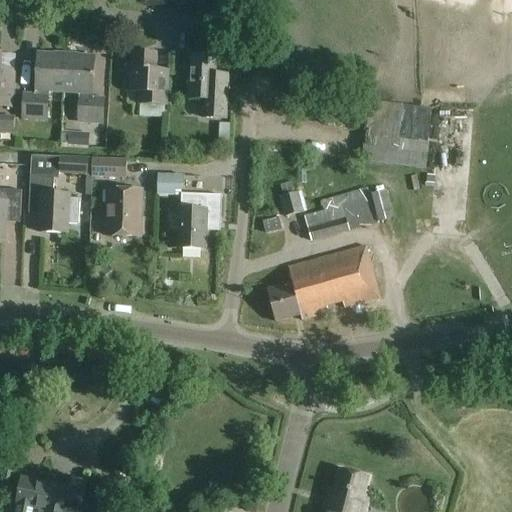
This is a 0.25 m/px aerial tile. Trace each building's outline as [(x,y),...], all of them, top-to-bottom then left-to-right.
[(0,107),(12,108),(14,72),(0,71),(1,55),(0,54),(0,107)] [(166,107),(168,73),(155,73),(156,55),(132,54),(130,94),(140,94),(140,105),(166,107)] [(65,92),(67,57),(55,57),(54,59),(39,58),(36,99),(24,98),(23,119),(47,121),(48,91),(65,92)] [(67,57),(65,92),(81,93),(79,123),(102,124),(104,103),(92,102),(94,61),(79,60),(79,58),(67,57)] [(224,119),(226,97),(227,83),(215,83),(215,75),(216,59),(192,57),(190,101),(205,102),(204,118),(223,119),(224,119)] [(367,123),(362,162),(426,170),(431,109),(347,101),(346,105),(336,104),(334,119),(367,123)] [(0,117),(0,130),(13,131),(13,118),(0,117)] [(68,147),(85,148),(85,134),(69,133),(68,134),(68,147)] [(219,145),(229,146),(229,136),(219,135),(219,145)] [(251,199),(272,199),(272,182),(288,182),(288,153),(251,153),(251,199)] [(88,176),(89,159),(60,157),(59,175),(88,176)] [(127,179),(127,162),(94,161),(93,178),(127,179)] [(158,175),(158,196),(175,197),(175,191),(184,191),(184,176),(158,175)] [(31,178),(30,208),(43,208),(41,234),(68,235),(69,225),(78,226),(79,200),(70,200),(70,194),(55,194),(55,179),(31,178)] [(370,196),(368,189),(321,202),(324,212),(304,217),(311,243),(395,220),(387,191),(370,196)] [(21,217),(23,192),(0,190),(0,241),(6,242),(8,217),(21,217)] [(139,238),(141,192),(108,190),(105,237),(139,238)] [(283,197),(288,217),(303,213),(298,193),(283,197)] [(221,226),(222,197),(183,195),(182,210),(180,210),(178,250),(206,252),(207,226),(221,226)] [(345,309),(379,299),(364,248),(289,269),(293,283),(267,290),(277,323),(301,317),(302,321),(328,314),(327,309),(344,304),(345,309)] [(344,511),(359,462),(317,450),(308,481),(313,482),(310,494),(305,493),(299,511),(344,511)] [(21,487),(16,511),(33,511),(34,508),(47,510),(46,511),(81,511),(87,483),(70,480),(68,488),(39,482),(38,490),(21,487)] [(110,483),(100,511),(118,511),(126,489),(110,483)]
